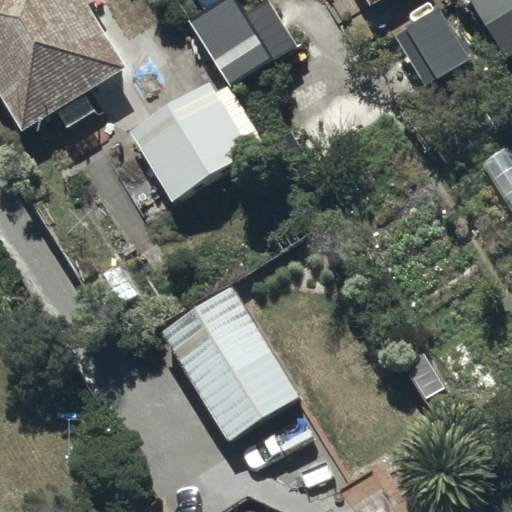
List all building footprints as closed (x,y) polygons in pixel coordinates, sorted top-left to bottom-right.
[(120,71),(77,0),(0,0),(0,93),(21,130),(120,71)] [(180,0),(177,3),(190,22),(185,26),(230,94),(277,62),(235,0),(180,0)] [(361,0),(369,12),(389,0),(361,0)] [(511,0),(462,0),(504,64),(511,59),(511,0)] [(460,15),(389,62),(416,103),(487,56),(460,15)] [(211,85),(131,134),(152,167),(117,189),(140,225),(267,147),(234,93),(222,101),(211,85)] [(299,399),(233,295),(161,341),(227,445),(299,399)]
